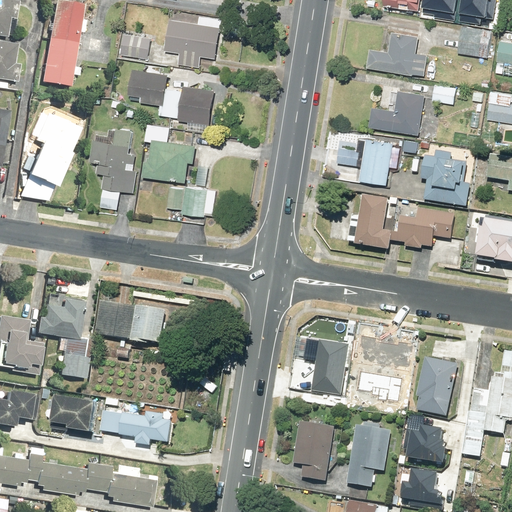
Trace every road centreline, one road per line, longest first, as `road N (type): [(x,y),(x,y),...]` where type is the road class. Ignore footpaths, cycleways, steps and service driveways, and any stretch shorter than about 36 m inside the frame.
road 1 (residential): [(271,270),(0,227)]
road 2 (tertiary): [(314,0),(271,270)]
road 3 (tertiary): [(271,270),(236,511)]
road 4 (residential): [(511,310),(271,270)]
